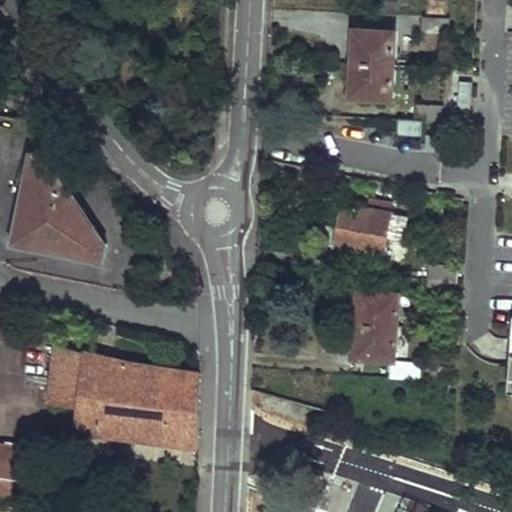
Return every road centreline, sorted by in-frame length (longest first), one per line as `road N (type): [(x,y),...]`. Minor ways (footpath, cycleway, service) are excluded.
road 1 (residential): [(217,213),(170,195),(104,134),(6,0)]
road 2 (tertiary): [(224,511),(231,291),(217,213)]
road 3 (tertiary): [(217,213),(242,130),(249,0)]
